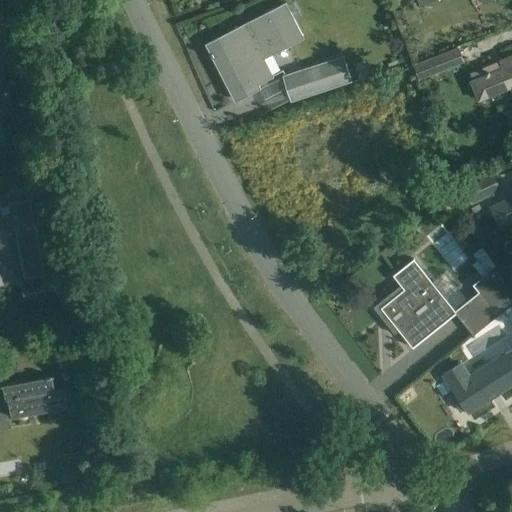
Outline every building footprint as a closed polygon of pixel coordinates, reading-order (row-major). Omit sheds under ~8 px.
[(302,37),(285,3),(207,43),(212,52),(210,53),(212,57),(214,56),(215,58),(236,99),(259,87),(257,83),(272,76),(263,58),(302,37)] [(465,62),(459,47),(417,63),(423,77),(465,62)] [(511,55),(484,68),(487,75),(473,81),(481,100),(511,87),(511,55)] [(351,81),(344,56),(282,75),(291,101),(316,93),(351,81)] [(0,112),(9,111),(0,63),(0,112)] [(50,168),(38,171),(40,183),(52,181),(50,168)] [(502,189),(493,171),(464,185),(472,204),(502,189)] [(0,255),(18,252),(22,270),(22,275),(23,275),(25,287),(43,283),(43,284),(44,283),(29,199),(28,200),(0,204),(0,255)] [(511,200),(491,209),(498,225),(511,218),(511,200)] [(482,246),(472,254),(477,260),(487,252),(482,246)] [(401,285),(373,307),(383,319),(388,316),(390,318),(394,324),(390,327),(395,334),(400,331),(413,347),(436,329),(449,319),(448,318),(452,315),(439,299),(443,296),(414,259),(393,275),(401,285)] [(480,292),(455,312),(473,335),(505,310),(511,304),(511,294),(510,289),(493,268),(479,279),(480,279),(474,284),(480,292)] [(18,380),(0,383),(0,384),(1,385),(3,397),(1,397),(1,398),(6,398),(9,415),(7,415),(7,416),(42,410),(43,413),(51,412),(50,408),(67,405),(63,386),(54,388),(53,378),(50,378),(47,364),(52,364),(49,348),(13,355),(16,370),(24,368),(25,379),(18,380)] [(511,349),(469,377),(461,364),(444,374),(457,395),(453,398),(461,410),(465,408),(468,412),(489,398),(490,400),(492,399),(490,397),(497,393),(499,395),(500,394),(499,392),(511,383),(511,349)] [(97,431),(86,433),(88,442),(99,440),(97,431)]
